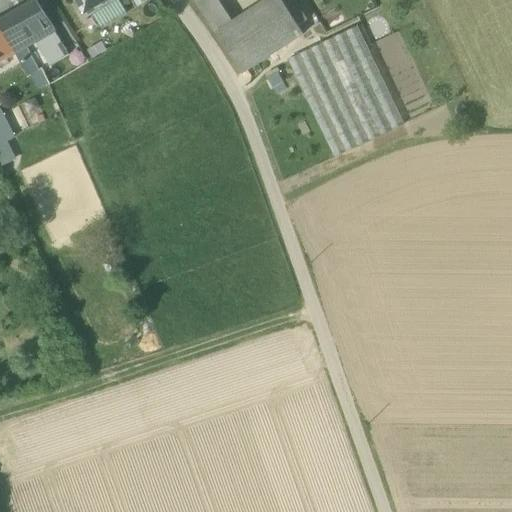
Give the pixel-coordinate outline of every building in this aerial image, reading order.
[(76,0),(87,17),(92,14),(114,0),(76,0)] [(118,0),(114,0),(92,14),(101,29),(127,13),(118,0)] [(194,0),(215,33),(233,22),(218,0),(194,0)] [(293,0),(267,0),(233,22),(215,33),(242,74),(303,35),(298,26),(306,21),(293,0)] [(36,2),(0,21),(0,29),(7,41),(6,41),(13,53),(24,47),(34,41),(53,31),(36,2)] [(288,60),(334,158),(404,125),(358,27),(288,60)] [(0,29),(0,68),(3,66),(0,61),(13,53),(6,41),(7,41),(0,29)] [(34,41),(49,66),(68,55),(53,31),(34,41)] [(13,53),(27,77),(31,75),(38,70),(24,47),(13,53)] [(31,75),(37,89),(47,85),(41,70),(31,75)] [(0,109),(0,135),(3,143),(7,141),(14,137),(0,109)] [(3,143),(0,144),(0,164),(1,165),(15,159),(7,141),(3,143)]
